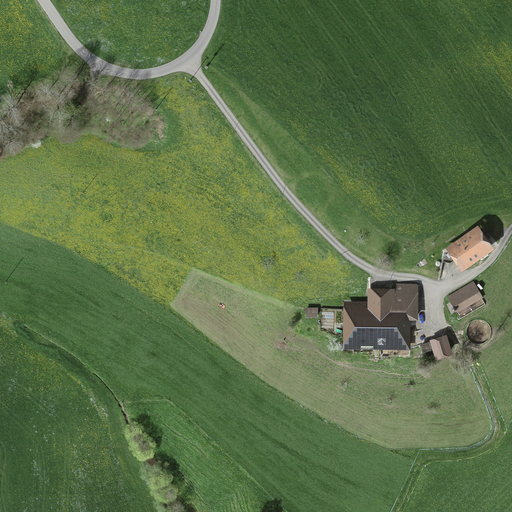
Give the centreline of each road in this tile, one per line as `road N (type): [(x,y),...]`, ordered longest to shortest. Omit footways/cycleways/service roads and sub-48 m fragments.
road 1 (track): [(187,58),(284,188),(364,266),(450,283),(491,259),(511,229)]
road 2 (unclassified): [(43,0),(86,57),(132,74),(187,58),(206,36),(215,0)]
